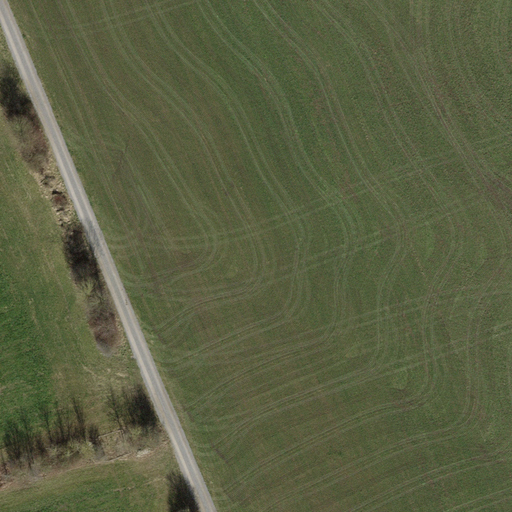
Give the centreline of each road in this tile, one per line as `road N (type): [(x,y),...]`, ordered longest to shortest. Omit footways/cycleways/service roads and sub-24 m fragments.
road 1 (track): [(0,2),(205,511)]
road 2 (unknown): [(169,425),(0,476)]
